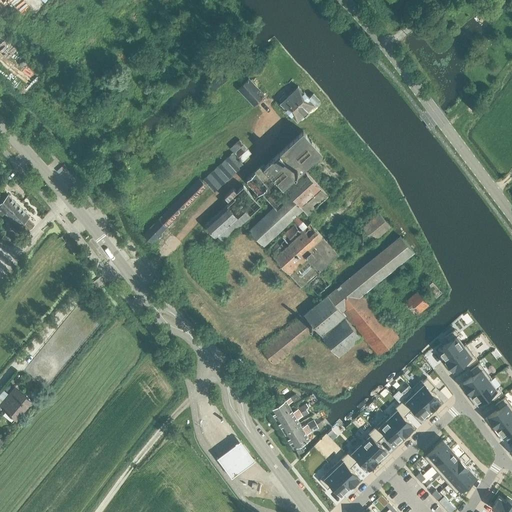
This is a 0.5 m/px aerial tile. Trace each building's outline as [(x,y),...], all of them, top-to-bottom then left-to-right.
[(239,87),(254,104),(264,94),(249,78),(239,87)] [(313,92),(308,96),(299,86),(281,103),(298,120),(314,104),(315,105),(318,105),(320,103),(320,100),(313,92)] [(303,167),(322,151),(322,150),(303,129),(265,164),(263,163),(248,177),(247,179),(247,180),(258,193),(261,191),(275,206),(249,229),(263,244),(303,208),(307,213),(328,194),(303,167)] [(240,139),(230,147),(243,161),(252,153),(240,139)] [(208,184),(215,191),(244,165),(242,162),(233,152),(204,179),(208,184)] [(145,235),(152,242),(208,186),(207,185),(200,178),(144,234),(145,235)] [(234,198),(205,224),(216,237),(218,235),(223,241),(251,215),(250,214),(261,204),(243,185),(232,195),(234,198)] [(34,224),(27,217),(30,215),(9,194),(0,202),(0,206),(3,209),(0,211),(0,212),(3,215),(6,212),(26,233),(34,224)] [(380,212),(363,226),(374,240),(391,226),(380,212)] [(338,252),(310,222),(301,230),(295,224),(268,248),(302,285),(338,252)] [(5,235),(1,239),(7,244),(10,241),(5,235)] [(328,294),(262,347),(275,364),(318,330),(322,334),(321,335),(339,355),(362,335),(378,354),(400,336),(363,293),(415,251),(400,235),(328,293),(328,294)] [(305,284),(314,295),(315,296),(330,283),(321,271),(305,284)] [(418,291),(406,301),(417,314),(429,305),(418,291)] [(449,341),(438,349),(446,359),(466,344),(466,343),(464,345),(457,335),(459,334),(455,329),(445,336),(449,341)] [(466,344),(446,359),(446,360),(452,369),(453,368),(453,369),(464,361),(468,366),(477,359),(466,344)] [(474,375),(463,383),(464,384),(470,393),(471,393),(491,377),(480,362),(470,370),(474,375)] [(421,379),(412,388),(432,408),(440,400),(441,400),(431,390),(436,386),(427,377),(423,381),(421,379)] [(491,377),(471,393),(478,403),(489,395),(493,400),(503,392),(499,387),(497,389),(490,379),(492,378),(491,377)] [(413,390),(400,402),(409,411),(413,407),(422,417),(432,408),(412,388),(413,390)] [(0,391),(0,404),(1,405),(17,419),(32,400),(21,391),(15,398),(11,394),(10,395),(3,389),(0,391)] [(286,399),(271,408),(275,416),(291,406),(289,403),(293,400),(295,402),(301,398),(296,394),(291,396),(286,399)] [(499,408),(488,416),(489,417),(495,426),(496,426),(496,427),(511,414),(511,404),(505,396),(496,404),(499,408)] [(387,415),(405,434),(413,426),(414,425),(404,415),(409,411),(400,402),(396,407),(397,408),(389,416),(387,415)] [(291,406),(275,416),(280,424),(306,408),(308,406),(306,403),(298,408),(294,411),(291,406)] [(306,408),(280,424),(285,431),(300,422),(298,418),(303,415),(308,411),(306,408)] [(511,414),(496,427),(503,437),(511,430),(511,414)] [(387,415),(373,428),(382,437),(386,433),(395,443),(405,434),(387,415)] [(300,422),(285,431),(290,439),(316,423),(314,419),(308,423),(303,426),(300,422)] [(316,423),(290,439),(294,447),(310,437),(307,433),(312,430),(318,427),(316,423)] [(370,435),(361,442),(378,460),(387,451),(377,441),(382,437),(373,428),(368,433),(370,435)] [(332,429),(328,434),(333,439),(337,435),(332,429)] [(443,439),(424,456),(433,466),(452,449),(443,439)] [(240,441),(217,458),(231,477),(254,460),(240,441)] [(351,449),(346,453),(355,463),(359,458),(369,468),(377,460),(378,460),(361,442),(352,451),(351,449)] [(452,449),(433,466),(441,475),(460,457),(452,449)] [(346,453),(333,466),(351,485),(359,477),(360,476),(350,467),(355,463),(346,453)] [(460,457),(441,475),(449,484),(468,466),(460,458),(460,457)] [(333,466),(319,479),(328,488),(332,484),(342,494),(351,485),(333,466)] [(468,466),(449,484),(457,493),(476,476),(468,466)] [(444,496),(440,500),(443,503),(450,511),(455,508),(447,499),(444,496)] [(499,496),(492,507),(499,511),(511,511),(511,499),(508,497),(505,500),(499,496)]
